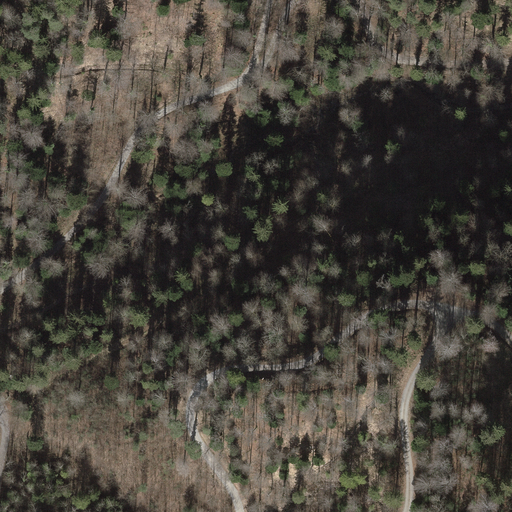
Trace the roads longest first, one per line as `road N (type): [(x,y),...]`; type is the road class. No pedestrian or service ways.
road 1 (track): [(511,341),(489,320),(394,305),(298,366),(219,373),(193,392),(186,418),(237,511)]
road 2 (track): [(251,76),(144,126),(94,210),(49,258),(0,293)]
road 3 (track): [(183,106),(183,83),(170,70),(44,73),(23,36),(22,0)]
road 4 (track): [(451,310),(401,411),(408,511)]
road 5 (track): [(355,0),(375,43),(394,56),(511,62)]
